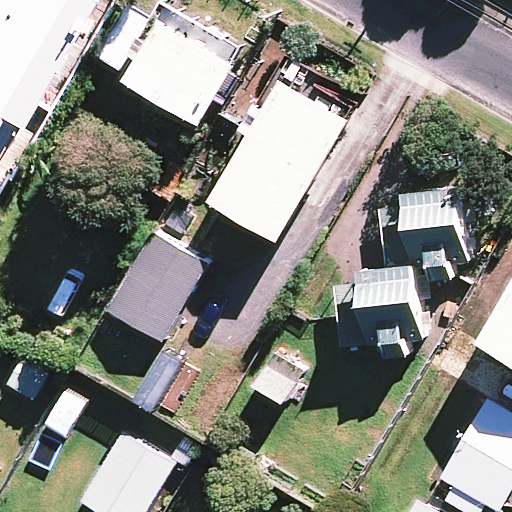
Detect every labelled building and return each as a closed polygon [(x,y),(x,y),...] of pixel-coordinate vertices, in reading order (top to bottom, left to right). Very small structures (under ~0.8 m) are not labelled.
[(0,0),(0,172),(31,117),(95,0),(0,0)] [(166,18),(135,0),(133,0),(103,53),(215,119),(253,55),(172,7),(166,18)] [(252,126),(263,133),(226,195),(292,233),(362,114),(296,76),(279,105),(269,98),(252,126)] [(414,183),(415,204),(390,204),(392,264),(375,265),(375,284),(342,284),(344,344),(393,343),(393,356),(419,356),(419,339),(432,339),(430,278),(464,278),(463,263),(478,263),(476,202),(472,202),(472,182),(414,183)] [(215,257),(166,228),(119,307),(168,336),(215,257)] [(511,302),(493,335),(511,346),(511,302)] [(151,364),(102,335),(89,356),(139,386),(151,364)] [(313,366),(284,350),(266,382),(295,398),(313,366)] [(59,371),(32,353),(12,385),(40,402),(59,371)] [(500,511),(511,492),(511,407),(496,398),(450,474),(462,481),(453,497),(478,511),(500,511)] [(151,511),(181,462),(130,432),(90,500),(110,511),(151,511)] [(450,511),(426,498),(417,511),(450,511)]
